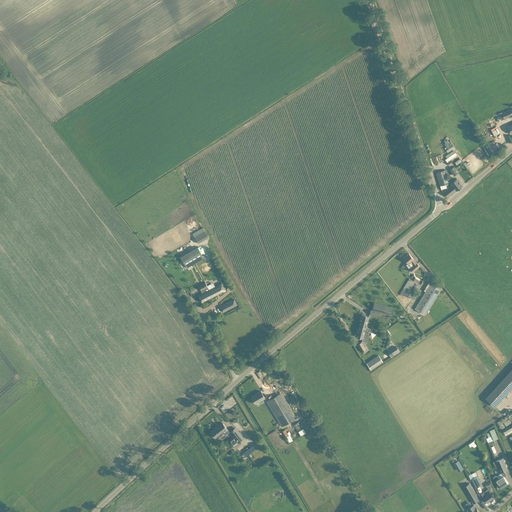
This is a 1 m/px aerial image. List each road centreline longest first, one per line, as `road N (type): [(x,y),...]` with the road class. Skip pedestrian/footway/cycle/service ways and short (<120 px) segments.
road 1 (unclassified): [(94,511),(245,369),(440,209)]
road 2 (unclassified): [(440,209),(368,0)]
